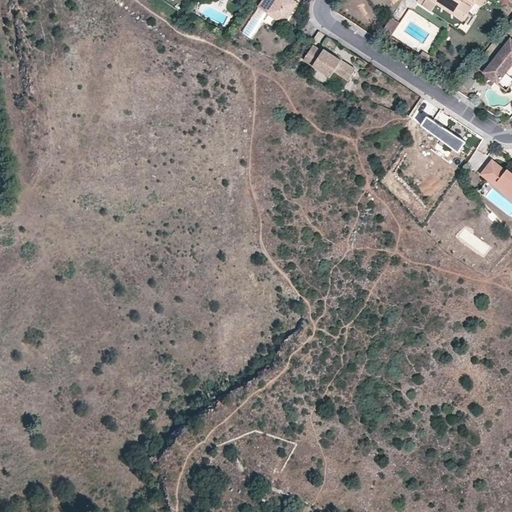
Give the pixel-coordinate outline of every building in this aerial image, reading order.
[(267,13),(276,0),(263,0),(258,7),(267,13)] [(276,0),(267,13),(284,24),(297,5),(293,2),(290,0),(276,0)] [(426,0),(423,5),(432,11),(437,4),(462,20),(474,3),(478,5),(481,0),(426,0)] [(437,4),(432,11),(457,28),(462,20),(437,4)] [(387,45),(402,23),(395,18),(380,41),(387,45)] [(511,38),(510,37),(483,71),(497,82),(511,65),(509,63),(511,60),(511,61),(511,38)] [(327,77),(329,75),(332,71),(349,83),(356,73),(321,48),(319,51),(314,47),(303,61),(327,77)] [(423,51),(420,56),(429,61),(432,56),(423,51)] [(478,136),(449,118),(430,145),(459,164),(478,136)] [(506,170),(493,159),(482,173),(496,183),(497,181),(511,192),(511,172),(507,168),(506,170)]
